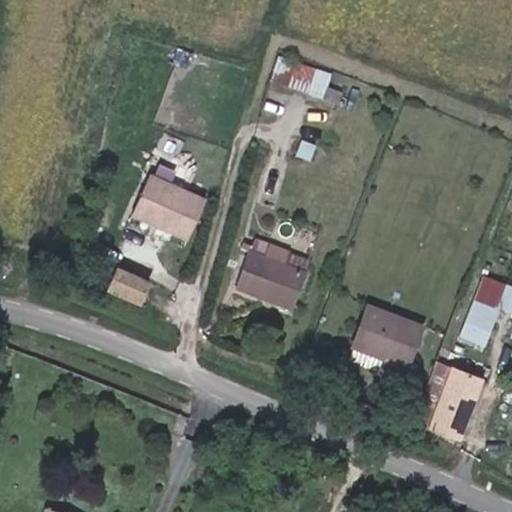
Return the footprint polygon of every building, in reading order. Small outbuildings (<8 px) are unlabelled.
[(273,80),(328,93),(335,68),(279,55),(273,80)] [(204,195),(144,171),(128,211),(188,236),(204,195)] [(307,271),(248,247),(234,284),(266,296),(267,293),(294,303),(307,271)] [(151,280),(116,266),(106,291),(141,305),(151,280)] [(506,283),(483,275),(475,299),(497,307),(506,283)] [(421,331),(366,308),(350,348),(404,371),(421,331)] [(461,437),(482,380),(437,363),(416,421),(461,437)]
